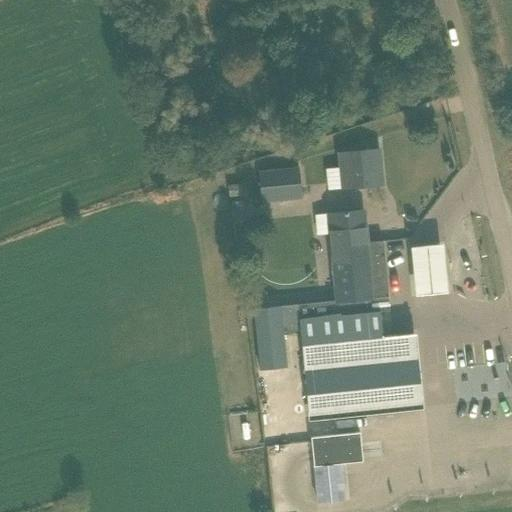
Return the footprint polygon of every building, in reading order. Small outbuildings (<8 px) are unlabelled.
[(339,152),(342,189),(383,185),(379,148),(339,152)] [(298,167),(258,172),(261,204),(302,200),(298,167)] [(298,329),(307,419),(419,408),(412,335),(381,338),(378,313),(388,312),(381,241),(365,242),(362,211),(326,214),(334,300),(252,308),(254,333),(272,332),(298,329)] [(447,298),(442,248),(410,251),(415,302),(447,298)] [(309,437),(315,504),(345,501),(342,463),(361,461),(358,432),(309,437)]
